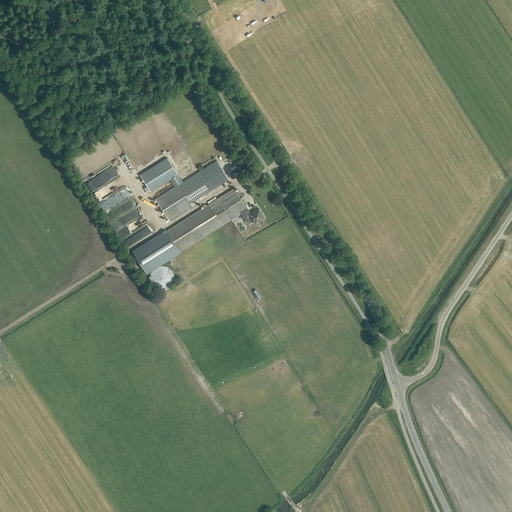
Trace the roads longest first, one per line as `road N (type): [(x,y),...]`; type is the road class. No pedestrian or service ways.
road 1 (primary): [(396,385),(350,264),(176,0)]
road 2 (track): [(239,186),(0,332)]
road 3 (unclassified): [(396,385),(429,368),(445,316),(511,214)]
road 4 (track): [(303,511),(374,419),(403,402)]
road 5 (primary): [(444,511),(396,385)]
